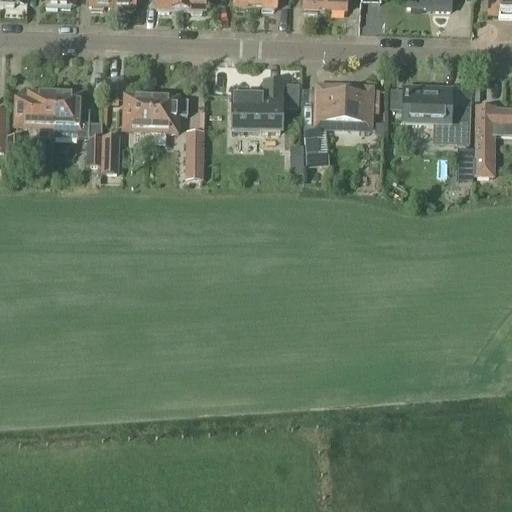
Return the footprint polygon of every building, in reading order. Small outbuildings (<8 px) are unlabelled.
[(0,0),(0,8),(2,8),(2,11),(12,11),(13,9),(17,9),(17,8),(23,8),(22,0),(0,0)] [(45,13),(57,14),(57,0),(41,0),(42,10),(45,10),(45,13)] [(57,0),(57,14),(69,14),(69,11),(74,11),(74,0),(57,0)] [(89,0),(89,12),(90,12),(93,15),(99,15),(101,12),(111,13),(111,0),(89,0)] [(111,0),(111,13),(121,13),(125,16),(130,16),(132,14),(134,14),(135,0),(111,0)] [(155,0),(154,14),(158,14),(158,18),(168,18),(179,19),(179,15),(179,0),(155,0)] [(179,0),(179,15),(179,18),(201,19),(201,16),(204,16),(205,0),(179,0)] [(232,0),(232,14),(234,14),(234,16),(245,16),(245,14),(253,15),(253,0),(232,0)] [(253,0),(253,15),(260,15),(260,17),(271,17),(271,15),(273,16),(274,0),(253,0)] [(302,0),(302,17),(303,17),(303,19),(315,19),(315,17),(322,18),(323,0),(302,0)] [(323,0),(322,18),(330,18),(330,20),(341,20),(341,18),(343,19),(344,0),(323,0)] [(407,0),(407,14),(435,15),(435,18),(449,19),(450,4),(466,5),(466,0),(407,0)] [(511,0),(487,0),(487,1),(491,1),(490,18),(498,19),(498,23),(511,23),(511,0)] [(232,100),(231,138),(269,139),(278,139),(278,135),(279,89),(263,89),(263,100),(232,100)] [(315,130),(328,130),(328,134),(355,135),(355,131),(368,131),(369,96),(353,95),(353,97),(332,97),(332,94),(316,94),(315,130)] [(391,96),(391,115),(402,116),(401,131),(432,132),(432,147),(444,147),(452,148),(467,148),(469,119),(469,117),(449,116),(450,99),(448,99),(403,97),(391,96)] [(18,130),(29,131),(40,131),(39,144),(52,144),(54,99),(39,98),(38,102),(30,101),(30,107),(19,107),(18,130)] [(84,172),(98,172),(99,161),(99,142),(100,132),(88,131),(88,118),(77,117),(78,103),(69,103),(69,100),(54,99),(52,144),(66,145),(66,144),(77,144),(77,143),(85,143),(84,172)] [(147,140),(149,103),(134,102),(134,105),(125,105),(124,121),(121,120),(120,135),(133,136),(133,139),(147,140)] [(174,107),(173,107),(165,107),(165,103),(149,103),(147,140),(162,140),(162,137),(175,138),(175,123),(185,124),(186,108),(174,107)] [(472,163),(472,182),(475,182),(476,182),(491,183),(492,142),(511,142),(511,116),(493,116),(493,113),(475,113),(474,157),(474,163),(472,163)] [(302,133),(301,152),(302,152),(302,153),(302,162),(303,162),(305,161),(315,162),(316,134),(302,133)] [(201,139),(187,139),(186,167),(185,187),(200,187),(201,167),(201,139)] [(118,143),(99,142),(99,161),(98,172),(98,180),(116,181),(118,143)] [(6,143),(4,173),(18,174),(20,144),(6,143)] [(290,153),(290,165),(302,165),(302,162),(302,153),(290,153)]
